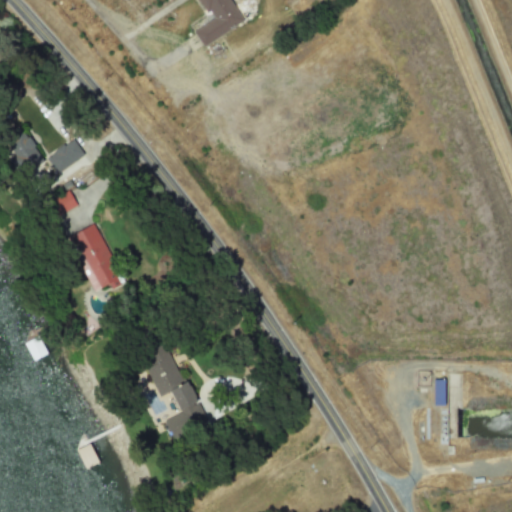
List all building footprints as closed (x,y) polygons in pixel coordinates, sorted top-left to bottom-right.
[(197,0),(209,19),(192,30),(201,46),(243,21),(229,0),(197,0)] [(1,148),(19,175),(42,160),(24,132),(1,148)] [(55,173),(82,154),(71,138),(44,157),(55,173)] [(58,213),(75,205),(68,190),(51,199),(58,213)] [(179,412),(161,420),(169,439),(203,425),(169,345),(142,357),(158,396),(169,391),(179,412)] [(442,379),(431,379),(432,405),(443,405),(442,379)]
